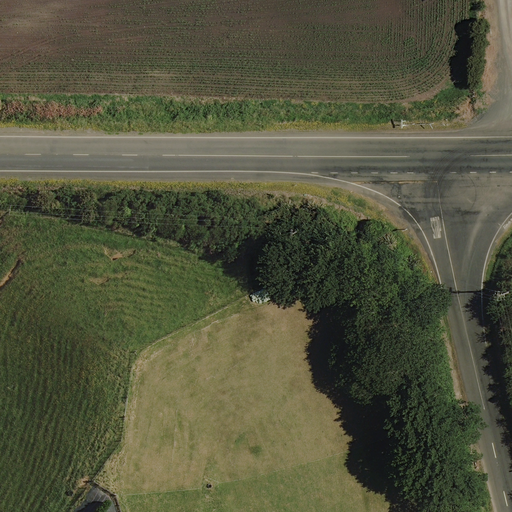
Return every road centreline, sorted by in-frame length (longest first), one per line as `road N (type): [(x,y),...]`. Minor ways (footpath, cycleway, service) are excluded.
road 1 (primary): [(0,153),(436,155)]
road 2 (unclassified): [(436,155),(459,290),(511,507)]
